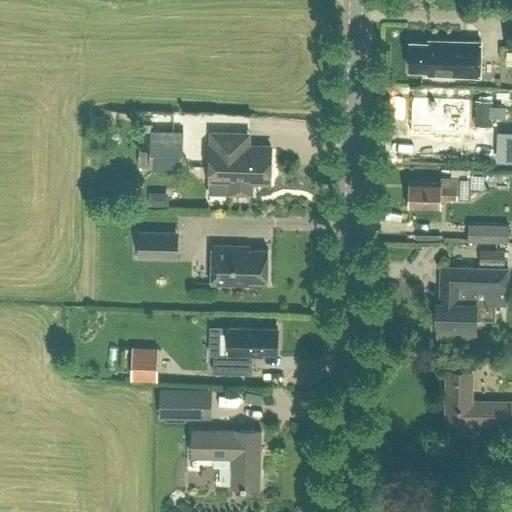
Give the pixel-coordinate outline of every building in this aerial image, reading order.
[(479,75),(481,40),(429,39),(429,41),(410,41),(409,69),(428,70),(427,73),(479,75)] [(280,51),(224,48),(223,82),(279,85),(280,51)] [(468,135),(470,99),(412,97),(411,133),(468,135)] [(490,124),(490,117),(491,105),(491,101),(476,100),(475,123),(490,124)] [(183,131),(151,130),(150,166),(182,167),(183,131)] [(211,131),(210,181),(230,181),(229,192),(251,192),(252,182),(270,182),(271,145),(242,144),(242,132),(211,131)] [(511,161),(511,131),(497,131),(496,160),(511,161)] [(409,201),(409,205),(441,206),(441,197),(469,198),(470,177),(457,177),(457,185),(441,185),(441,181),(409,180),(409,192),(407,192),(406,201),(409,201)] [(509,224),(469,224),(469,241),(509,242),(509,224)] [(138,256),(154,256),(178,257),(178,231),(138,230),(138,256)] [(249,281),(267,282),(268,248),(250,248),(250,245),(212,244),(211,283),(249,284),(249,281)] [(474,258),(475,245),(455,245),(454,257),(474,258)] [(505,248),(479,248),(479,262),(505,263),(505,262),(511,262),(511,249),(505,250),(505,248)] [(435,324),(437,325),(437,336),(476,337),(477,318),(494,319),(495,303),(506,303),(507,286),(508,286),(508,267),(441,266),(439,301),(436,301),(435,324)] [(252,372),(253,355),(262,355),(262,351),(277,352),(278,327),(229,325),(229,353),(214,353),(213,372),(252,372)] [(132,347),(131,379),(156,380),(157,348),(132,347)] [(511,355),(493,354),(492,369),(511,369),(511,355)] [(470,422),(501,423),(511,423),(511,400),(471,400),(471,371),(447,370),(446,423),(470,423),(470,422)] [(161,388),(161,416),(211,417),(211,389),(161,388)] [(193,428),(192,456),(232,457),(232,486),(260,487),(261,430),(193,428)]
